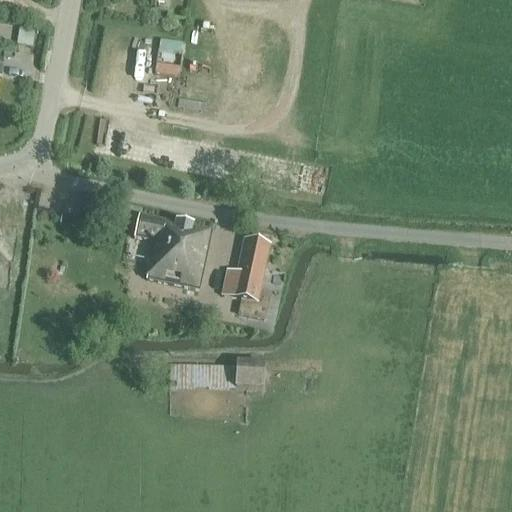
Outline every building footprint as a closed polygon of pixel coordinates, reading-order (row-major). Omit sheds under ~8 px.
[(149,266),(145,281),(198,293),(210,234),(191,230),(192,229),(189,229),(176,227),(177,226),(175,225),(174,226),(138,218),(133,239),(151,243),(146,265),(149,266)] [(243,241),(236,274),(227,272),(221,298),(256,305),(269,247),(243,241)] [(261,392),(262,370),(262,364),(234,363),(234,369),(169,368),(168,390),(233,392),(261,392)] [(164,379),(159,369),(135,382),(141,392),(164,379)] [(262,370),(261,392),(285,392),(285,371),(262,370)]
